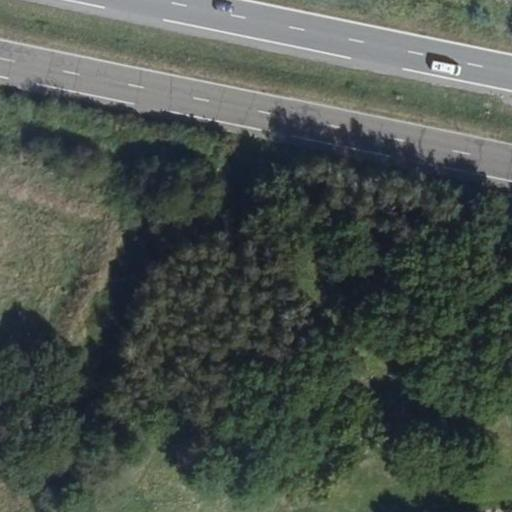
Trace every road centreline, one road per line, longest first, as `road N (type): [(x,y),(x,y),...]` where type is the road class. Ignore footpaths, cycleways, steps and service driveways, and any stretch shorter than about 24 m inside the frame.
road 1 (trunk): [(0,57),(511,161)]
road 2 (trunk): [(159,0),(511,70)]
